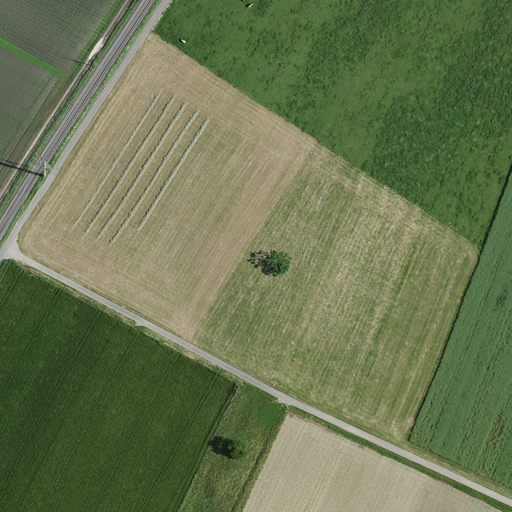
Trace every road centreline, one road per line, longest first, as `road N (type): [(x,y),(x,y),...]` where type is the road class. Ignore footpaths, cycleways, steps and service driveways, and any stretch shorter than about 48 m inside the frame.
road 1 (track): [(511,502),(249,379),(4,249)]
road 2 (track): [(0,256),(165,0)]
road 3 (track): [(0,197),(123,0)]
